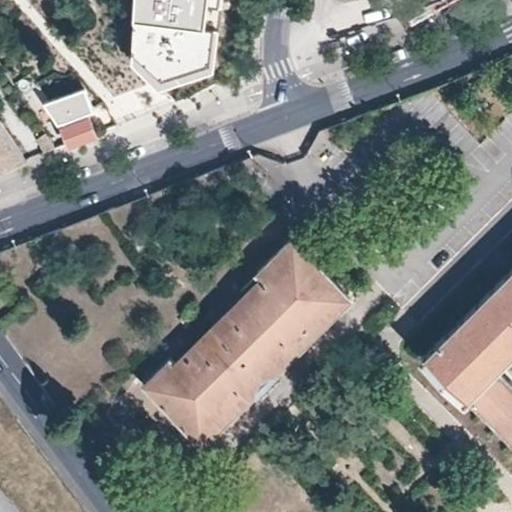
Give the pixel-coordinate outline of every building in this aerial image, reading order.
[(229,70),(234,0),(151,0),(142,68),(172,87),(229,70)] [(71,143),(96,133),(90,116),(65,125),(71,143)] [(0,169),(26,160),(0,123),(0,169)] [(57,148),(47,133),(39,138),(46,152),(57,148)] [(141,384),(200,442),(345,295),(284,236),(235,286),(242,293),(172,365),(165,358),(141,384)] [(460,396),(488,369),(511,344),(511,255),(417,351),(460,396)] [(511,392),(488,369),(460,396),(511,447),(511,392)]
